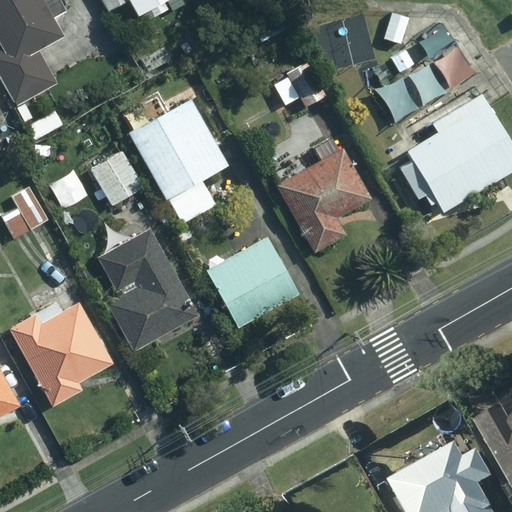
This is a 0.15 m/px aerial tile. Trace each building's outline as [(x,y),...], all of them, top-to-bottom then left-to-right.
[(0,0),(0,84),(12,106),(54,83),(37,50),(61,36),(51,18),(64,11),(57,0),(0,0)] [(102,0),(108,10),(125,0),(126,0),(137,17),(149,10),(153,17),(166,10),(162,3),(165,1),(171,11),(183,4),(180,0),(102,0)] [(396,49),(403,18),(385,14),(378,44),(396,49)] [(285,30),(277,17),(253,28),(260,42),(285,30)] [(421,58),(412,44),(399,52),(408,67),(421,58)] [(172,62),(162,46),(134,64),(144,80),(172,62)] [(324,95),(305,62),(284,74),(286,77),(272,84),(283,104),(297,97),(303,108),(324,95)] [(440,215),(511,170),(511,151),(479,94),(430,124),(435,132),(404,152),(409,159),(396,167),(416,200),(421,197),(427,207),(432,203),(440,215)] [(224,165),(187,99),(126,133),(162,200),(165,198),(180,224),(213,206),(199,179),(224,165)] [(53,110),(23,126),(30,139),(60,124),(53,110)] [(308,166),(273,186),(312,254),(343,236),(334,219),(369,199),(340,148),(336,151),(329,138),(301,153),(308,166)] [(142,187),(120,149),(88,169),(109,206),(142,187)] [(45,221),(22,178),(4,187),(18,212),(1,221),(12,240),(45,221)] [(196,317),(147,228),(95,258),(114,292),(118,289),(121,294),(103,304),(130,353),(196,317)] [(296,296),(264,237),(203,271),(234,330),(296,296)] [(53,303),(5,328),(48,408),(79,391),(75,384),(110,364),(76,303),(58,312),(53,303)] [(0,415),(16,407),(0,377),(0,415)] [(461,418),(451,401),(438,408),(448,425),(461,418)] [(500,405),(473,420),(511,489),(511,415),(507,418),(500,405)] [(454,444),(387,480),(405,511),(492,511),(477,484),(489,477),(475,451),(461,458),(454,444)]
